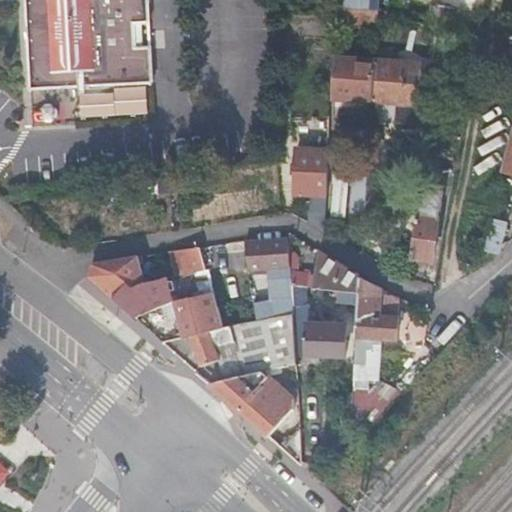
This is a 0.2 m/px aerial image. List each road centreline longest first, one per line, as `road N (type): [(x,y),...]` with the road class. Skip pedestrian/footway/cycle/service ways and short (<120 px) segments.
road 1 (primary): [(178,411),(0,262)]
road 2 (primary): [(0,329),(142,453)]
